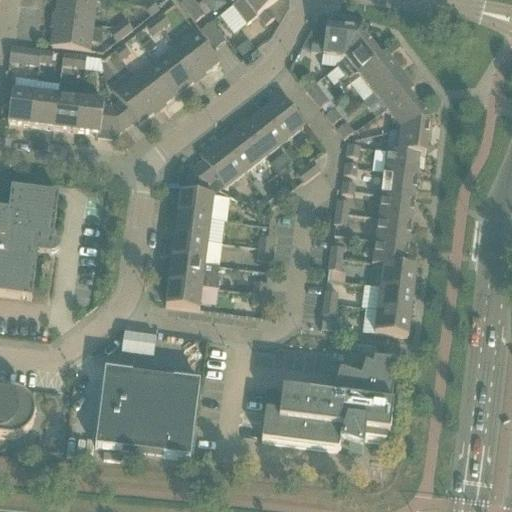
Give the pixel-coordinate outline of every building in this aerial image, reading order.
[(92,30),(96,5),(56,0),(53,25),(92,30)] [(188,0),(181,6),(188,16),(197,9),(190,0),(188,0)] [(242,2),(244,0),(226,0),(233,9),(240,4),(242,2)] [(283,0),(282,0),(244,0),(242,2),(240,4),(230,11),(244,30),(258,20),(265,29),(275,22),(267,12),(283,0)] [(150,20),(159,13),(151,4),(143,11),(150,20)] [(204,18),(197,9),(188,16),(195,25),(204,18)] [(162,18),(154,24),(161,34),(169,27),(162,18)] [(125,24),(117,31),(124,40),(132,34),(125,24)] [(161,34),(154,24),(146,31),(153,40),(161,34)] [(89,56),(92,30),(53,25),(50,51),(89,56)] [(216,52),(225,45),(211,26),(201,33),(216,52)] [(124,40),(117,31),(109,37),(116,46),(124,40)] [(344,63),(360,37),(326,32),(324,45),(312,44),(310,56),(322,57),(322,59),(344,63)] [(219,66),(207,50),(195,35),(174,50),(199,81),(219,66)] [(380,63),(360,37),(344,63),(342,66),(336,72),(344,82),(337,87),(342,94),(360,81),(358,80),(380,63)] [(121,65),(129,58),(122,49),(113,55),(121,65)] [(174,50),(173,51),(154,66),(178,97),(199,81),(174,50)] [(39,68),(40,55),(11,51),(9,66),(36,70),(37,67),(39,68)] [(52,57),(40,55),(39,68),(51,69),(52,57)] [(384,59),(380,63),(358,80),(360,81),(372,98),(399,77),(384,59)] [(84,73),(86,61),(74,60),(72,71),(84,73)] [(178,97),(154,66),(134,82),(158,113),(178,97)] [(413,96),(399,77),(372,98),(373,99),(384,113),(387,116),(408,100),(413,96)] [(308,78),(299,86),(312,103),(321,96),(308,78)] [(158,113),(134,82),(114,97),(120,106),(112,112),(119,137),(135,125),(138,128),(158,113)] [(12,94),(7,127),(30,130),(35,98),(12,94)] [(328,105),(321,96),(312,103),(319,112),(328,105)] [(53,133),(58,100),(35,98),(30,130),(53,133)] [(281,99),(261,114),(285,146),(305,130),(281,99)] [(76,136),(80,103),(58,100),(53,133),(76,136)] [(429,126),(408,100),(387,116),(400,134),(429,126)] [(119,137),(112,112),(103,110),(103,106),(80,103),(76,136),(99,139),(100,134),(119,137)] [(332,129),(342,122),(334,113),(325,120),(332,129)] [(285,146),(261,114),(240,130),(264,161),(285,146)] [(424,160),(429,126),(400,134),(397,155),(397,156),(420,159),(424,160)] [(353,136),(346,127),(336,134),(344,144),(353,137),(353,136)] [(264,161),(240,130),(220,146),(244,177),(264,161)] [(244,177),(220,146),(200,161),(203,165),(187,177),(210,193),(210,190),(217,184),(224,193),(244,177)] [(359,151),(348,149),(346,161),(358,162),(359,151)] [(417,181),(420,159),(397,156),(397,155),(387,154),(386,158),(384,177),(417,181)] [(271,167),(278,177),(291,168),(283,158),(271,167)] [(320,175),(313,166),(305,172),(312,181),(320,175)] [(357,169),(345,168),(344,180),(355,181),(357,169)] [(312,181),(305,172),(297,178),(304,187),(312,181)] [(228,204),(213,202),(213,201),(209,200),(210,193),(187,177),(185,197),(180,196),(177,220),(210,224),(210,225),(226,227),(228,204)] [(414,204),(417,181),(384,177),(383,178),(381,200),(414,204)] [(354,188),(343,186),(341,198),(353,200),(354,188)] [(0,299),(31,303),(36,258),(43,259),(50,259),(53,259),(56,258),(58,255),(59,252),(58,249),(57,247),(55,245),(52,244),(58,198),(10,192),(8,215),(0,213),(0,299)] [(272,212),(280,205),(273,196),(265,203),(272,212)] [(411,226),(414,204),(381,200),(378,222),(411,226)] [(349,206),(340,205),(337,205),(336,217),(347,218),(349,206)] [(346,230),(347,218),(336,217),(334,229),(346,230)] [(207,247),(210,225),(210,224),(177,220),(174,242),(207,247)] [(408,249),(411,226),(378,222),(375,244),(408,249)] [(272,243),(268,242),(260,241),(259,253),(270,255),(272,243)] [(204,269),(207,247),(174,242),(171,265),(204,269)] [(405,271),(408,249),(375,244),(372,268),(405,272),(405,271)] [(343,252),(331,251),(330,262),(341,264),(343,252)] [(269,266),(270,255),(259,253),(257,265),(269,266)] [(340,276),(341,264),(330,262),(328,276),(338,277),(338,276),(340,276)] [(217,272),(204,270),(204,269),(171,265),(168,287),(201,292),(201,293),(216,295),(218,284),(215,283),(217,272)] [(372,268),(369,290),(380,292),(413,296),(416,272),(405,271),(405,272),(372,268)] [(265,300),(266,288),(255,286),(253,298),(265,300)] [(198,315),(201,295),(201,293),(201,292),(168,287),(165,311),(198,315)] [(410,319),(413,296),(380,292),(377,314),(410,319)] [(336,309),(337,297),(326,295),(324,307),(336,309)] [(263,312),(265,300),(253,298),(252,310),(263,312)] [(334,321),(336,309),(324,307),(323,319),(334,321)] [(364,313),(362,336),(407,342),(410,319),(377,314),(364,313)] [(339,376),(332,396),(331,396),(329,397),(328,399),(328,401),(329,402),(330,404),(329,407),(318,405),(318,401),(281,397),(279,418),(265,416),(261,446),(337,456),(339,450),(362,457),(363,445),(385,448),(386,440),(389,441),(392,411),(390,411),(395,368),(373,365),(372,371),(364,369),(360,382),(339,376)] [(104,375),(94,452),(121,455),(122,454),(163,459),(162,461),(189,464),(199,387),(172,383),(172,385),(131,379),(131,378),(104,375)] [(17,395),(12,394),(0,392),(0,440),(6,442),(11,442),(15,441),(20,440),(24,438),(27,435),(30,431),(32,427),(33,423),(34,418),(34,414),(32,410),(31,406),(28,402),(25,399),(21,396),(17,395)]
